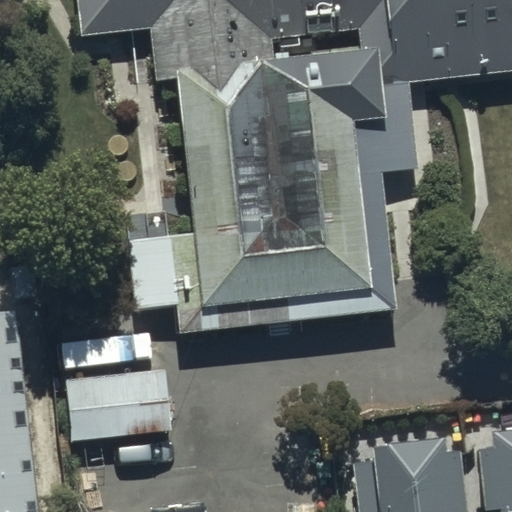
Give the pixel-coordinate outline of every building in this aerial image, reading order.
[(511,0),(72,0),(78,49),(148,42),(154,97),(171,95),(187,246),(122,253),(129,327),(172,322),(175,350),(395,326),(379,185),(413,182),(404,97),(511,85),(511,0)] [(34,511),(11,299),(0,300),(0,511),(34,511)] [(169,446),(162,382),(67,390),(74,456),(169,446)] [(511,511),(511,460),(484,463),(484,476),(470,478),(473,511),(511,511)] [(436,468),(350,478),(353,511),(455,511),(452,478),(437,480),(436,468)]
